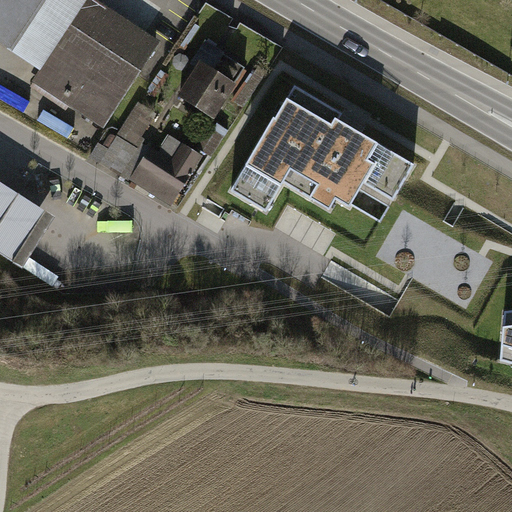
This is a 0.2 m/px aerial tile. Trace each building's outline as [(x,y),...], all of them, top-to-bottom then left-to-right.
[(152,44),(85,0),(0,0),(0,42),(106,116),(152,44)] [(232,84),(201,67),(183,99),(214,116),(232,84)] [(419,158),(295,83),(232,188),(266,209),(285,178),(343,213),(362,182),(393,200),(419,158)] [(120,139),(140,152),(160,119),(140,106),(120,139)] [(198,154),(169,138),(158,156),(149,151),(133,179),(170,201),(198,154)] [(57,218),(0,182),(0,252),(25,269),(57,218)] [(511,310),(505,312),(501,359),(511,362),(511,310)]
